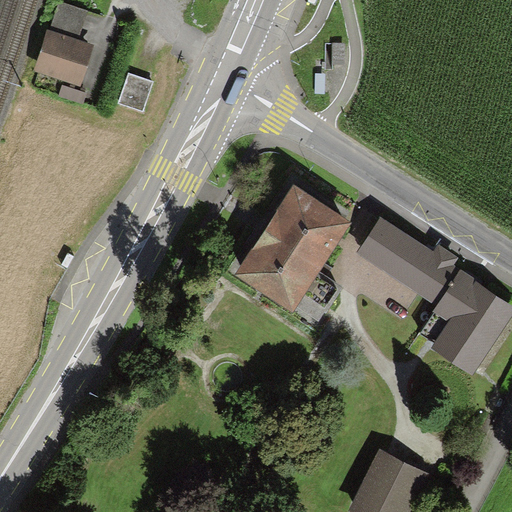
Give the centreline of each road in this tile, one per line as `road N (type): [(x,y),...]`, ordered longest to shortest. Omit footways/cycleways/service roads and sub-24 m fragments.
road 1 (primary): [(0,466),(147,232),(230,79)]
road 2 (tertiary): [(230,79),(511,257)]
road 3 (track): [(317,134),(354,71),(345,0)]
